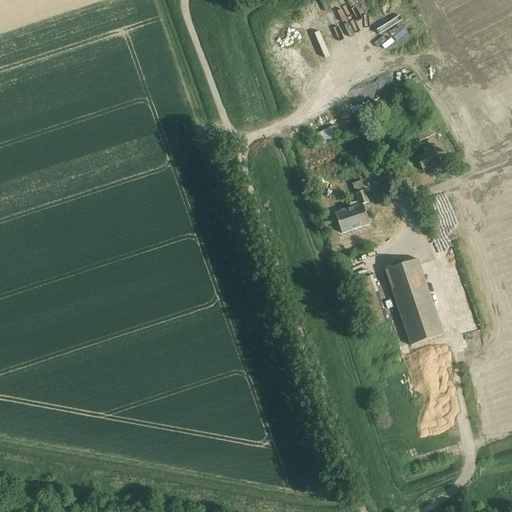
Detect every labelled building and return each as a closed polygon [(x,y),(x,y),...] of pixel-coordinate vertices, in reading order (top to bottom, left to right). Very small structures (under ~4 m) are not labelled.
[(416,59),(419,72),(423,71),(424,75),(440,71),(437,57),(429,59),(428,56),(416,59)] [(301,97),(291,100),(294,109),(304,106),(301,97)] [(305,138),(309,151),(342,142),(338,128),(305,138)] [(419,142),(434,136),(431,129),(416,136),(419,142)] [(476,137),(466,146),(473,153),(483,144),(476,137)] [(440,164),(436,155),(432,145),(422,149),(425,154),(416,158),(418,162),(422,172),(440,164)] [(378,175),(373,163),(360,168),(365,180),(378,175)] [(342,234),(369,225),(362,205),(368,203),(361,182),(352,185),(360,206),(335,215),(342,234)] [(440,202),(448,201),(448,192),(439,193),(440,202)] [(443,253),(439,255),(441,259),(452,255),(449,246),(442,248),(443,253)] [(443,335),(418,260),(385,271),(410,346),(443,335)] [(349,284),(365,330),(385,323),(369,277),(349,284)] [(443,348),(429,352),(430,357),(445,353),(443,348)] [(407,358),(394,363),(396,369),(409,364),(407,358)] [(417,469),(423,469),(421,451),(415,452),(417,469)]
